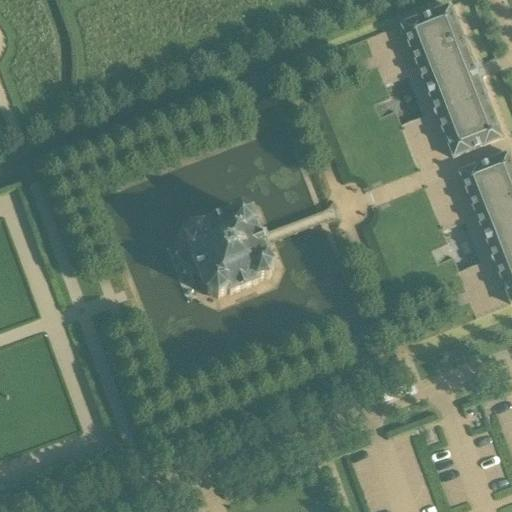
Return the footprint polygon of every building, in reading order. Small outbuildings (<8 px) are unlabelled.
[(451,9),(403,27),(456,161),(502,144),(476,75),(451,9)] [(370,193),(375,207),(424,187),(441,234),(466,224),(481,266),(452,276),(470,322),(510,306),(402,28),(368,41),(385,87),(408,77),(424,119),(402,129),(420,173),(370,193)] [(482,81),(485,80),(483,73),(480,66),(476,67),(475,68),(473,68),(478,82),(480,82),(482,81)] [(511,168),(508,158),(462,176),(511,306),(511,168)] [(269,259),(265,248),(264,248),(262,243),(260,237),(256,227),(253,226),(252,215),(241,211),(233,217),(229,216),(202,227),(200,230),(190,232),(186,242),(192,251),(190,254),(197,272),(202,285),(206,286),(207,297),(219,302),(227,296),(230,297),(256,286),(258,284),(268,282),(273,270),(267,262),(269,259)] [(480,450),(494,445),(490,431),(475,436),(480,450)]
